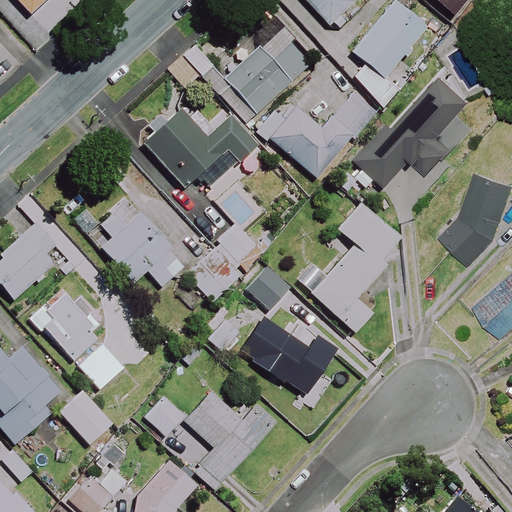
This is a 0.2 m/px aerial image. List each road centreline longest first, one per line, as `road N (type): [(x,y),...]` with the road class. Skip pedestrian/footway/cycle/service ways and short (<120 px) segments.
road 1 (residential): [(0,154),(170,0)]
road 2 (residential): [(296,511),(359,443),(425,402)]
